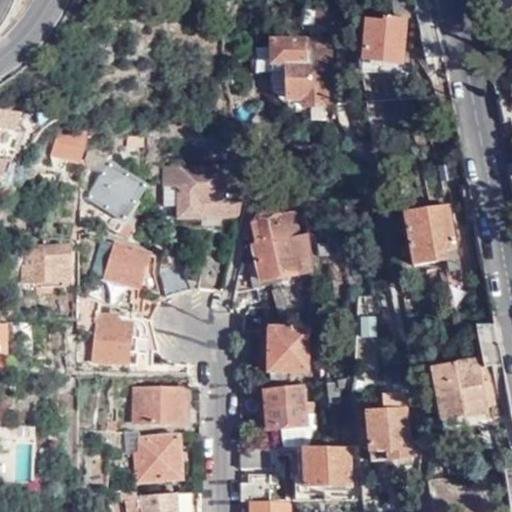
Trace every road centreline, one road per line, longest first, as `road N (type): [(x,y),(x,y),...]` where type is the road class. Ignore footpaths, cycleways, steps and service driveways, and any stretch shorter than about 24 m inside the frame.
road 1 (residential): [(511,320),(448,0)]
road 2 (residential): [(216,511),(213,333)]
